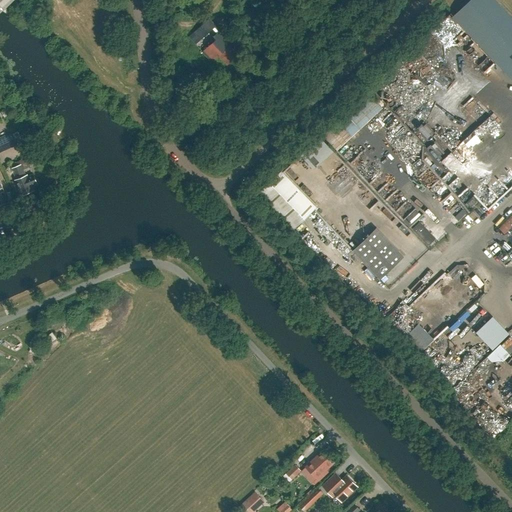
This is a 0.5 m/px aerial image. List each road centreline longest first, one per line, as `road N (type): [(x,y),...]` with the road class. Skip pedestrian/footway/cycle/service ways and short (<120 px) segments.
road 1 (unclassified): [(0,321),(126,267),(176,268),(408,511)]
road 2 (unclassified): [(511,507),(215,194)]
road 3 (unclassified): [(215,194),(425,0)]
road 4 (unclassified): [(215,194),(169,138),(153,100),(139,0)]
